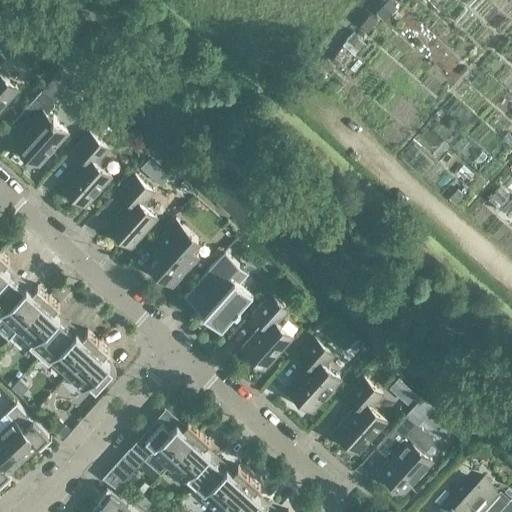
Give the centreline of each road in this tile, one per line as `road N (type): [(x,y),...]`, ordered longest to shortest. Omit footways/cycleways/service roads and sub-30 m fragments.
road 1 (residential): [(0,190),(179,352)]
road 2 (residential): [(179,352),(340,495),(341,511)]
road 3 (residential): [(36,511),(179,352)]
